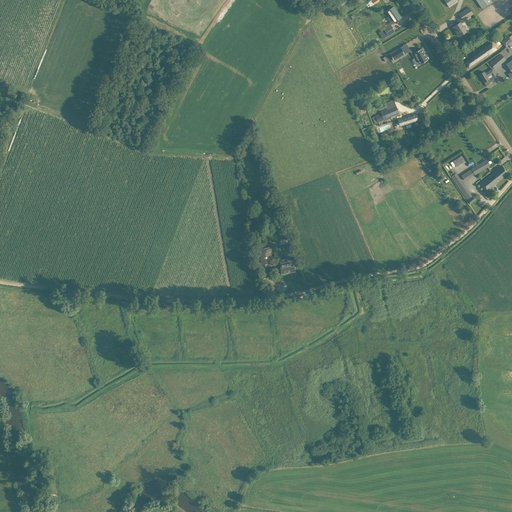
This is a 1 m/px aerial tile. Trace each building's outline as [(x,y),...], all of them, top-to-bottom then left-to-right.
[(317,5),(310,0),(305,0),(301,6),(307,10),(310,6),(314,9),(317,5)] [(492,2),(490,0),(476,0),(482,9),(492,2)] [(390,22),(385,25),(387,27),(390,25),(394,23),(395,23),(401,18),(400,18),(395,11),(396,11),(393,7),(387,11),(390,16),(387,17),(390,22)] [(473,14),(469,7),(459,14),(463,20),(473,14)] [(459,36),(463,33),(466,32),(460,22),(454,26),(457,32),(456,32),(459,36)] [(386,33),(382,36),(384,39),(395,31),(390,25),(387,27),(384,29),(386,33)] [(506,47),(511,41),(511,40),(508,36),(502,42),(506,47)] [(469,68),(497,49),(492,42),(465,61),(469,68)] [(401,47),(390,54),(394,61),(405,54),(401,47)] [(414,48),(410,51),(415,59),(416,58),(420,64),(428,59),(421,48),(416,51),(414,48)] [(495,69),(498,65),(505,59),(501,54),(490,64),(495,69)] [(484,82),(489,79),(490,82),(498,77),(492,69),(485,73),(484,72),(479,75),(484,82)] [(399,113),(396,106),(393,100),(384,103),(387,109),(380,112),(381,114),(377,115),(372,117),(375,123),(378,122),(378,123),(384,120),(384,121),(391,118),(390,117),(394,115),(399,113)] [(414,122),(418,121),(415,113),(398,119),(399,122),(396,123),(396,124),(395,124),(396,126),(396,127),(397,127),(400,126),(414,122)] [(466,160),(462,155),(453,161),(456,166),(466,160)] [(486,160),(471,169),(475,174),(490,165),(486,160)] [(508,173),(502,166),(481,183),(487,190),(508,173)] [(474,174),(470,168),(461,175),(464,180),(474,174)] [(456,172),(450,176),(467,200),(472,196),(456,172)] [(259,249),(261,259),(262,264),(272,263),(269,247),(259,249)] [(280,265),(281,269),(282,274),(282,273),(289,272),(289,273),(295,272),(294,267),(292,257),(288,258),(287,259),(288,261),(284,262),(284,264),(280,265)]
